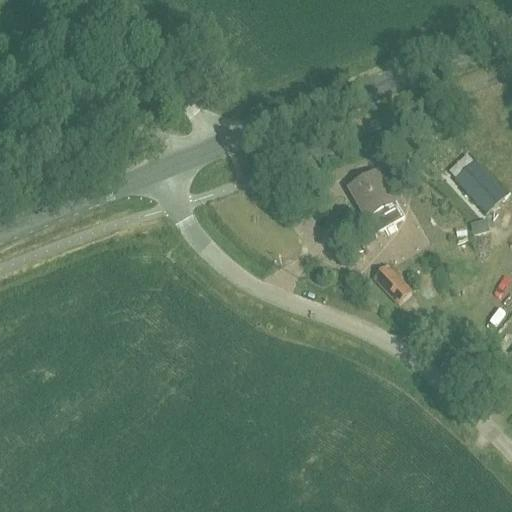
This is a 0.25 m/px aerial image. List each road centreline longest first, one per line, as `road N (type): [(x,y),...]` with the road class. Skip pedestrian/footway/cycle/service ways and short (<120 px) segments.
road 1 (unclassified): [(511,454),(392,347),(226,268),(192,234),(162,170)]
road 2 (tertiary): [(162,170),(511,32)]
road 3 (track): [(226,143),(93,0)]
road 4 (tertiary): [(0,234),(162,170)]
